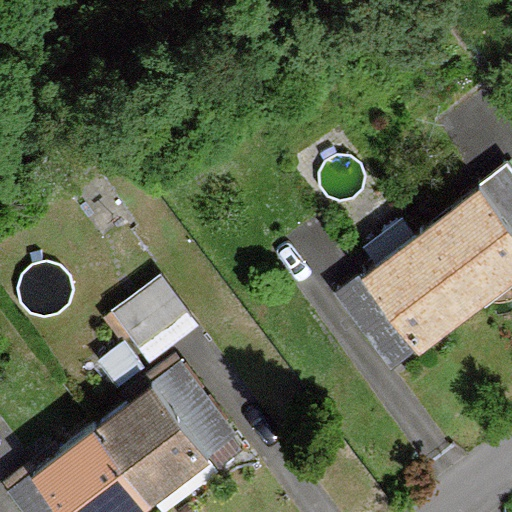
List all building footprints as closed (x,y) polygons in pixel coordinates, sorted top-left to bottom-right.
[(481,179),(484,183),(511,219),(511,171),(504,162),(481,179)] [(511,219),(484,183),(427,227),(473,289),(511,260),(511,219)] [(427,227),(369,271),(407,324),(415,334),(473,289),(427,227)] [(407,324),(369,271),(366,268),(341,287),(382,342),(407,324)] [(202,320),(164,271),(117,307),(155,356),(202,320)] [(153,376),(156,380),(196,432),(219,413),(176,358),(153,376)] [(156,380),(98,424),(145,486),(203,442),(196,432),(156,380)] [(98,424),(40,468),(72,511),(110,511),(145,486),(98,424)] [(72,511),(40,468),(38,465),(12,484),(33,511),(72,511)]
